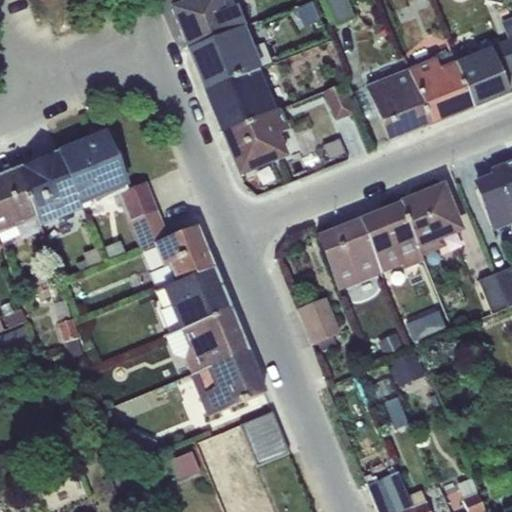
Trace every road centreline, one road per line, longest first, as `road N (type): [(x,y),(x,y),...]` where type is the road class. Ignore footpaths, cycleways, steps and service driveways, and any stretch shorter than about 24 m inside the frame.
road 1 (residential): [(19,112),(152,56),(229,232)]
road 2 (residential): [(511,120),(229,232)]
road 3 (residential): [(342,511),(229,232)]
